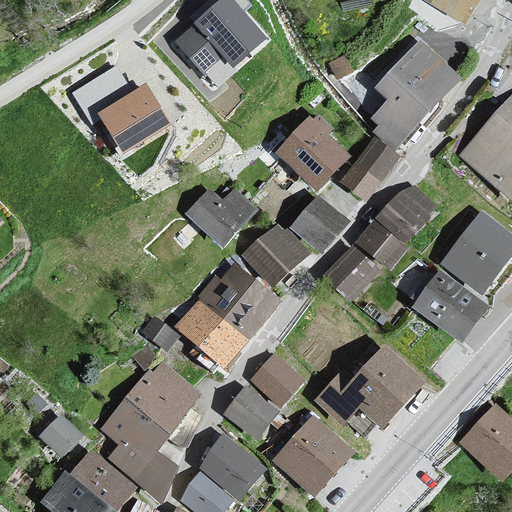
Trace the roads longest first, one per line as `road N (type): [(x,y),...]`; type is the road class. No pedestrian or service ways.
road 1 (residential): [(162,511),(214,409),(475,73),(509,0)]
road 2 (tertiary): [(353,511),(511,335)]
road 3 (residential): [(0,98),(148,0)]
